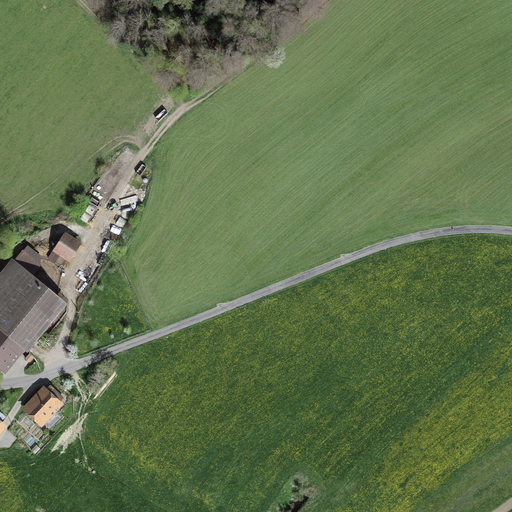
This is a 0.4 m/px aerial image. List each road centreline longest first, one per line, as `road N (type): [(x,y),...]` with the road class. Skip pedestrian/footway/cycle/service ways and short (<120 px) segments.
road 1 (unclassified): [(0,387),(400,240),(465,229),(511,232)]
road 2 (track): [(511,320),(338,494)]
